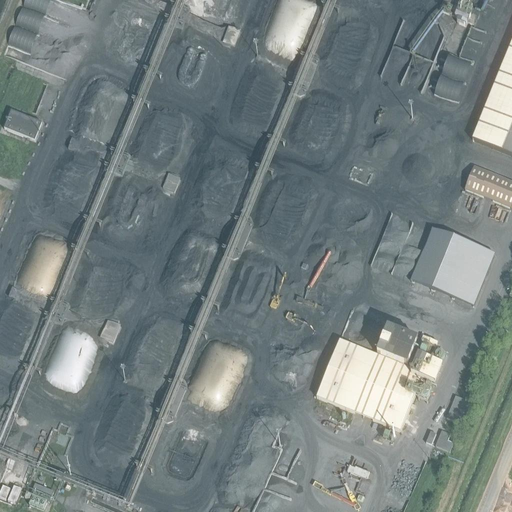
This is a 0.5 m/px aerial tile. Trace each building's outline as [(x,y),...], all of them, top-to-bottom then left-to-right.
[(467,24),(468,24),(473,12),(454,4),(455,0),(444,0),(440,13),(459,20),(457,24),(465,28),(467,24)] [(468,24),(475,27),(479,15),(473,12),(468,24)] [(223,43),(235,48),(241,34),(229,29),(223,43)] [(511,45),(473,142),(511,158),(511,45)] [(5,131),(35,143),(42,125),(12,113),(5,131)] [(180,152),(190,121),(167,114),(155,119),(158,126),(154,128),(151,138),(144,141),(146,144),(143,146),(140,155),(146,156),(148,163),(168,169),(173,167),(174,162),(167,160),(172,158),(171,157),(173,150),(180,152)] [(88,152),(88,150),(85,149),(86,143),(75,141),(73,149),(88,152)] [(466,191),(511,209),(511,183),(476,168),(466,191)] [(163,192),(175,196),(181,182),(169,177),(163,192)] [(411,284),(474,309),(495,256),(432,231),(411,284)] [(266,297),(275,297),(282,273),(282,269),(263,263),(268,263),(261,261),(255,261),(253,270),(263,274),(253,273),(252,286),(248,286),(247,291),(245,291),(244,304),(257,308),(268,308),(268,304),(264,303),(266,297)] [(36,307),(40,297),(16,288),(12,297),(36,307)] [(100,341),(114,347),(121,328),(107,323),(100,341)] [(431,363),(436,351),(389,332),(378,358),(340,342),(317,400),(402,434),(423,382),(435,387),(443,368),(431,363)] [(174,385),(164,409),(170,411),(179,387),(174,385)] [(456,398),(447,420),(464,427),(473,405),(456,398)] [(214,442),(215,431),(200,425),(190,424),(187,430),(187,432),(178,453),(177,457),(181,458),(181,460),(176,470),(185,474),(196,475),(196,474),(197,464),(199,461),(189,457),(208,458),(210,454),(210,449),(214,442)] [(456,440),(441,434),(435,449),(449,454),(456,440)] [(349,470),(347,474),(367,482),(370,474),(355,469),(355,470),(349,468),(349,470)] [(65,473),(60,471),(58,475),(56,481),(59,482),(61,483),(65,473)] [(54,493),(35,485),(32,494),(50,502),(54,493)] [(43,511),(47,503),(33,498),(30,507),(43,511)]
